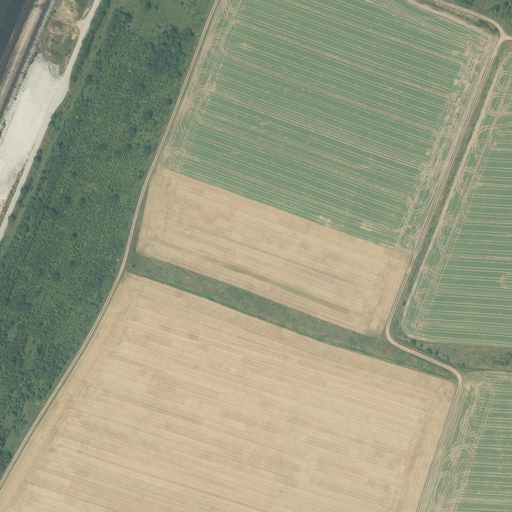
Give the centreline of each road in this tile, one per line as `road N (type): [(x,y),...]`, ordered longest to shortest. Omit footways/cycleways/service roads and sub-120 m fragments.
road 1 (track): [(421,0),(491,27),(500,42),(386,335),(389,346),(458,384),(418,511)]
road 2 (track): [(0,488),(112,294),(220,0)]
